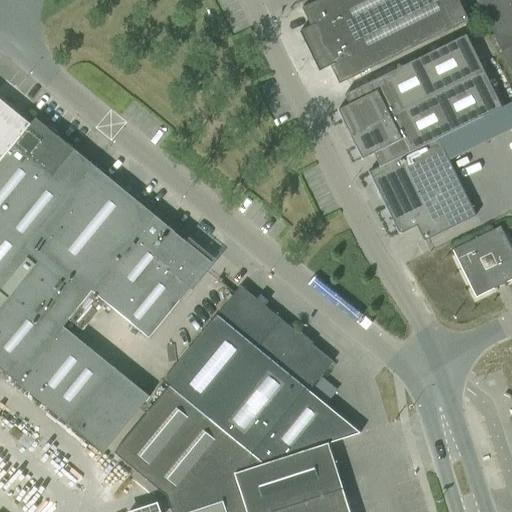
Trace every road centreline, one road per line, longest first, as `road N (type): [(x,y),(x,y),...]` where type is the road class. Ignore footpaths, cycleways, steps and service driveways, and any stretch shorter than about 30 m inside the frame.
road 1 (unclassified): [(0,25),(44,74),(419,368)]
road 2 (unclassified): [(419,368),(416,316),(252,0)]
road 3 (unclassified): [(488,511),(471,454),(431,387)]
road 4 (unclassified): [(431,387),(458,511)]
